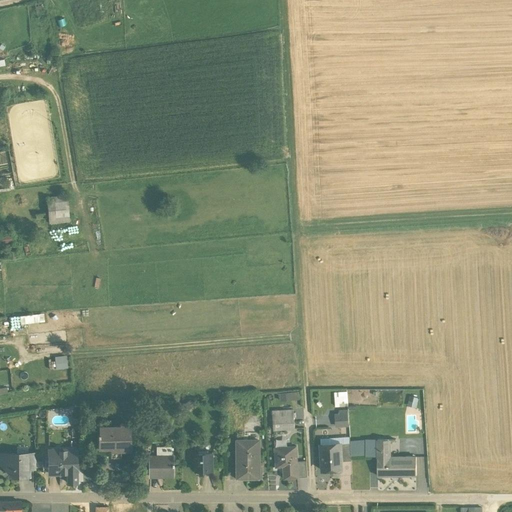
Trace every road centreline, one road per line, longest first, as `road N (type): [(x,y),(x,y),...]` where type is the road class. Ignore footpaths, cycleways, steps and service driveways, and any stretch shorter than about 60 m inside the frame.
road 1 (residential): [(0,498),(498,499)]
road 2 (track): [(282,0),(306,387)]
road 3 (track): [(511,223),(296,238)]
